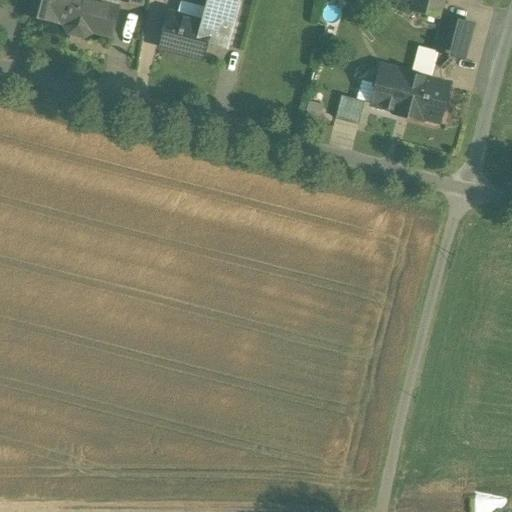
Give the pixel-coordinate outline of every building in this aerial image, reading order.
[(19,0),(15,17),(62,30),(60,38),(91,47),(94,37),(112,42),(120,14),(70,0),(19,0)] [(148,0),(118,0),(118,2),(146,9),(148,0)] [(226,53),(238,8),(207,0),(206,0),(200,21),(171,13),(160,54),(205,66),(210,48),(226,53)] [(416,0),(421,2),(419,8),(448,17),(452,0),(416,0)] [(464,55),(474,21),(449,14),(440,49),(464,55)] [(449,84),(382,67),(372,104),(439,121),(449,84)]
